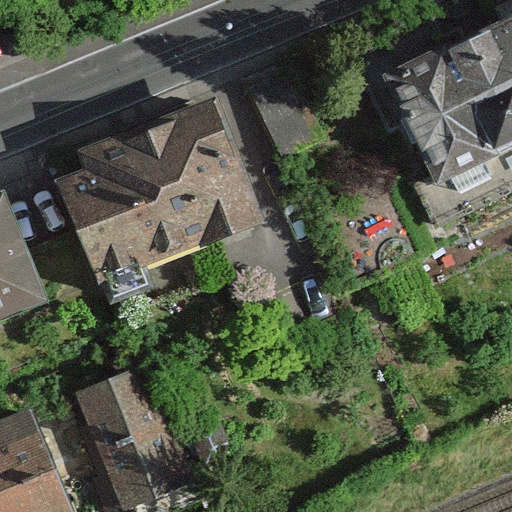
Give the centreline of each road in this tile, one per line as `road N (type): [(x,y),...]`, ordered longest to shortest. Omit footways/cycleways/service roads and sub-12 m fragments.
road 1 (motorway): [(0,129),(343,0)]
road 2 (secondary): [(298,0),(0,120)]
